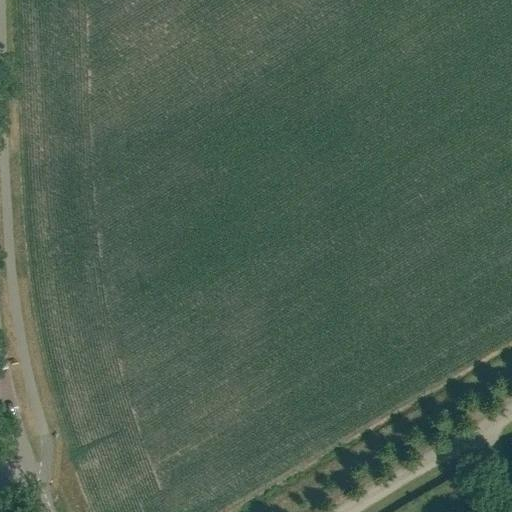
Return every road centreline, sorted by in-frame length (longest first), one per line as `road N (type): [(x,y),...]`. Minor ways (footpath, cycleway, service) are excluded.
road 1 (unclassified): [(343,511),(511,410)]
road 2 (tertiary): [(43,511),(12,435),(0,364)]
